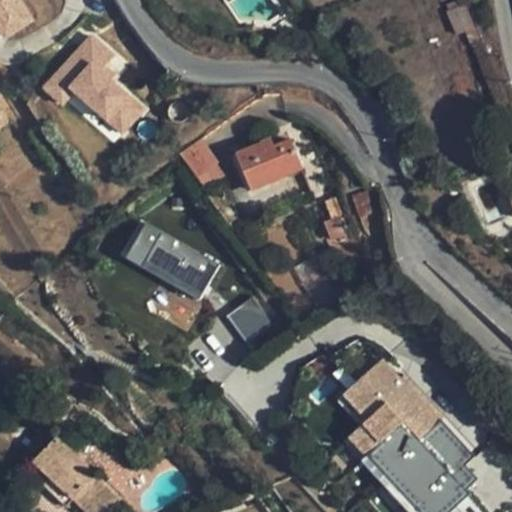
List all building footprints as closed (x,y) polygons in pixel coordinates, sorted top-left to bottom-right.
[(0,0),(0,22),(10,37),(37,19),(23,0),(0,0)] [(103,69),(117,53),(94,34),(46,89),(66,106),(79,92),(127,133),(148,108),(103,69)] [(230,174),(200,135),(181,152),(210,190),(230,174)] [(306,171),(293,140),(278,146),(272,136),(239,151),(256,191),(306,171)] [(223,264),(144,221),(125,255),(204,299),(223,264)] [(275,323),(256,297),(231,316),(250,342),(275,323)] [(454,511),(456,511),(472,498),(424,441),(448,420),(408,375),(400,383),(392,374),(395,371),(387,360),(348,395),(371,422),(354,437),(369,455),(418,511),(438,494),(454,511)] [(110,511),(123,499),(79,457),(93,444),(67,419),(54,431),(62,441),(58,446),(53,441),(37,458),(55,475),(46,483),(71,506),(79,497),(94,511),(110,511)] [(406,511),(454,511),(438,494),(418,511),(369,455),(362,461),(406,511)]
